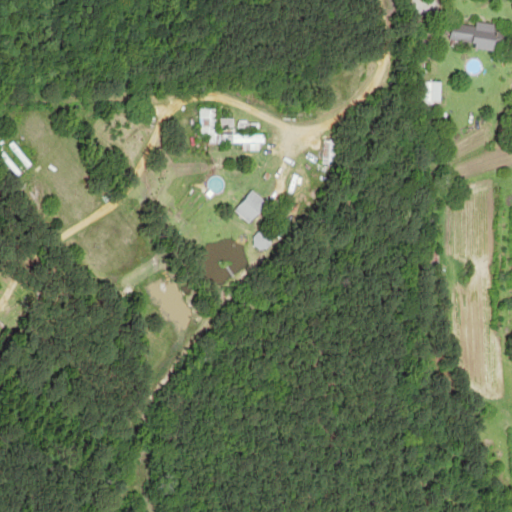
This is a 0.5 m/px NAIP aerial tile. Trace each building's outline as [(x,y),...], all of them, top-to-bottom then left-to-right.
[(486,23),(468,20),(467,26),(443,22),(440,41),(483,48),(486,23)] [(436,100),(436,81),(415,81),(415,100),(436,100)] [(195,107),(195,142),(212,142),(212,107),(195,107)] [(317,161),(330,164),(334,141),(321,139),(317,161)] [(244,222),(262,203),(246,188),(228,207),(244,222)]
